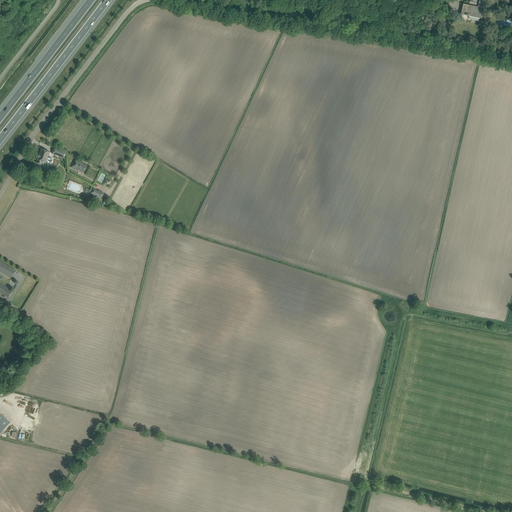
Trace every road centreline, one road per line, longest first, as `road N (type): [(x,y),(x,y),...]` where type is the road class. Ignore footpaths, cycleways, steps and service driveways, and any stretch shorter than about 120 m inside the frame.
road 1 (unclassified): [(0,198),(38,130),(138,2)]
road 2 (track): [(325,28),(511,64)]
road 3 (track): [(138,2),(325,28)]
road 4 (motorway): [(0,141),(107,0)]
road 5 (motorway): [(90,0),(0,116)]
road 6 (track): [(364,480),(491,511)]
